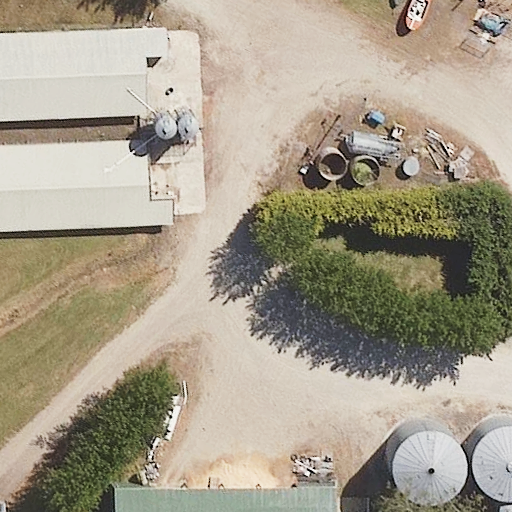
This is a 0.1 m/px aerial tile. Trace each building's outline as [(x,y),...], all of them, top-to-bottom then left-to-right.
[(169,40),(0,44),(0,126),(172,122),(169,40)] [(167,155),(0,159),(0,240),(168,236),(167,155)] [(485,498),(491,498),(495,498),(498,498),(504,497),(510,494),(511,492),(511,429),(506,426),(500,424),(494,424),(487,424),(481,425),(475,428),(469,432),(465,436),(461,441),(458,447),(456,453),(455,460),(455,466),(457,473),(459,479),(463,484),(467,489),(473,493),(478,496),(485,498)] [(395,501),(401,503),(412,503),(414,503),(420,501),(426,498),(431,495),(435,490),(439,485),(441,480),(443,473),(444,467),(443,461),(441,455),(439,449),(435,444),(431,440),(426,436),(420,433),(414,432),(408,431),(401,432),(395,434),(390,436),(385,440),(380,444),(377,449),(374,455),(372,461),(372,467),(372,474),(374,479),(377,485),(380,490),(385,495),(390,498),(395,501)] [(354,511),(354,497),(96,492),(95,511),(354,511)]
